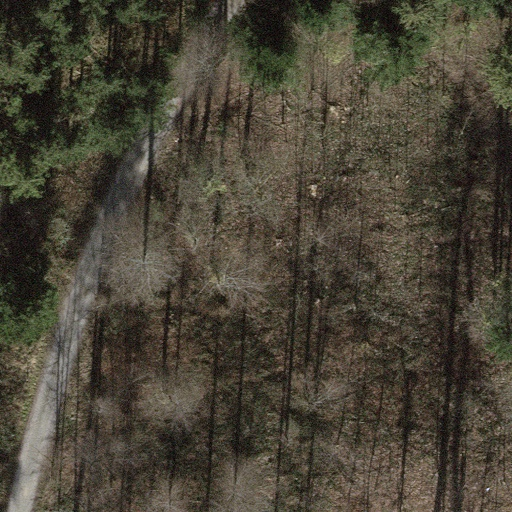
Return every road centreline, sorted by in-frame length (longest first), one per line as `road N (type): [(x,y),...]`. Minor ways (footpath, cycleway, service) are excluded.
road 1 (track): [(239,0),(126,163),(52,377),(20,511)]
road 2 (track): [(126,163),(393,511)]
